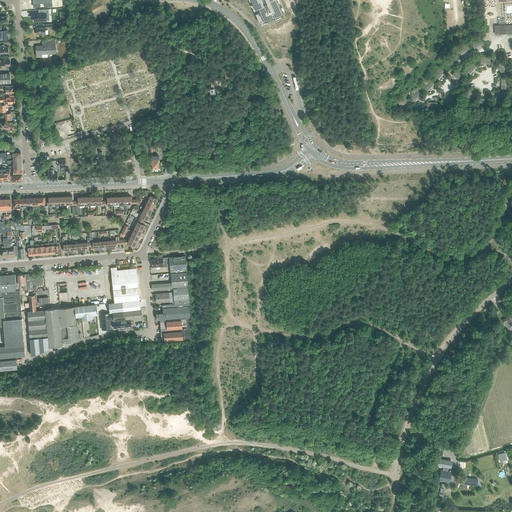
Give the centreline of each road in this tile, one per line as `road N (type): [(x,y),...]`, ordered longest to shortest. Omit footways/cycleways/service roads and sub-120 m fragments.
road 1 (unknown): [(511,249),(414,315),(388,484),(372,491),(237,449),(2,511)]
road 2 (unclassified): [(397,511),(401,457),(420,396),(458,331),(511,280)]
road 3 (residential): [(27,359),(108,333),(151,329),(143,252)]
road 4 (secondary): [(511,158),(344,165),(312,151)]
road 5 (secondary): [(312,151),(251,36),(202,0)]
road 6 (secondary): [(27,187),(176,180)]
road 7 (residential): [(25,146),(16,1)]
road 8 (residential): [(0,266),(143,252)]
road 9 (secondary): [(176,180),(277,172),(312,151)]
